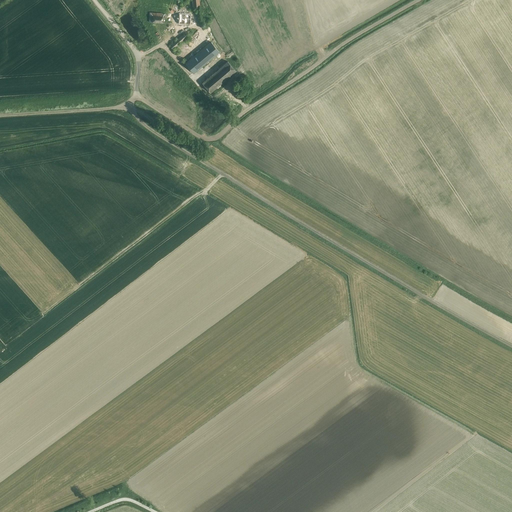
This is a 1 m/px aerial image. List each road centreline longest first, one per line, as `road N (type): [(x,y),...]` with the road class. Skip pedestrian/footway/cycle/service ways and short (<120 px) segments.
road 1 (track): [(0,115),(130,101),(137,119),(208,165),(511,345)]
road 2 (track): [(135,95),(211,139),(417,0)]
